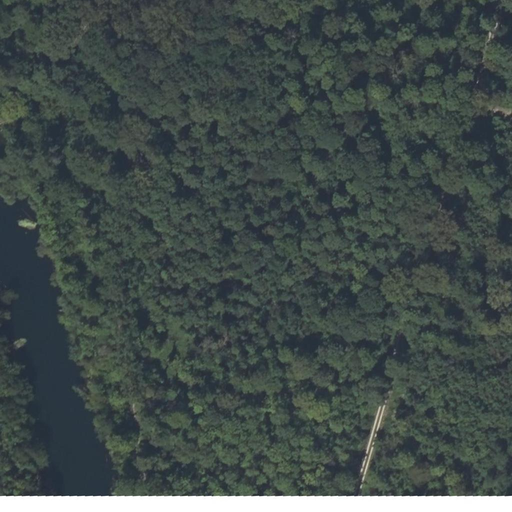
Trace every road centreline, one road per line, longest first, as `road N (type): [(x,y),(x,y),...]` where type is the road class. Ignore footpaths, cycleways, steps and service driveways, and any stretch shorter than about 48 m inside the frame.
road 1 (track): [(495,0),(361,511)]
road 2 (track): [(77,0),(102,33),(131,123),(118,265),(158,511)]
road 3 (track): [(3,94),(155,0)]
